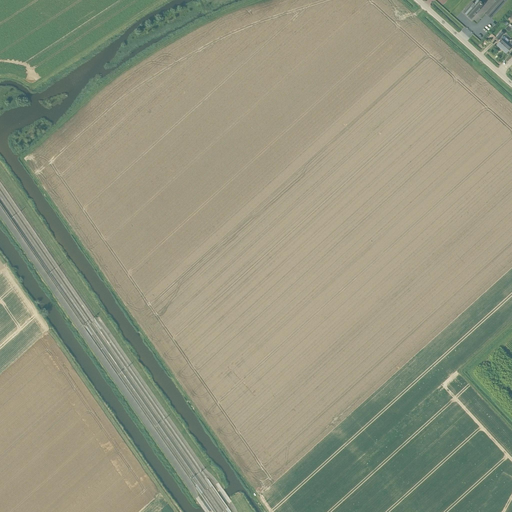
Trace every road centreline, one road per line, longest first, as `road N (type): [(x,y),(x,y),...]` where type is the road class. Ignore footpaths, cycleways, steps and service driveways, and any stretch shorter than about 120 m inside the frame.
road 1 (track): [(0,174),(97,316)]
road 2 (unclassified): [(511,82),(418,0)]
